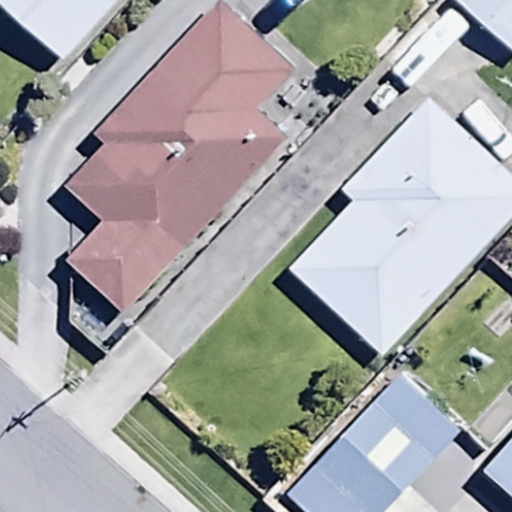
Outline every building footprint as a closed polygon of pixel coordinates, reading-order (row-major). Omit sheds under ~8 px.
[(119,0),(0,0),(0,12),(58,66),(119,0)] [(511,0),(453,0),(450,4),(511,64),(511,0)] [(291,75),(217,6),(95,137),(108,148),(66,193),(103,227),(67,267),(125,321),(286,146),(254,116),(291,75)] [(379,363),(511,219),(511,181),(424,100),(335,196),(348,208),(285,277),(379,363)] [(396,511),(464,436),(402,380),(290,505),(298,511),(396,511)] [(511,511),(511,445),(484,478),(511,501),(511,511)]
